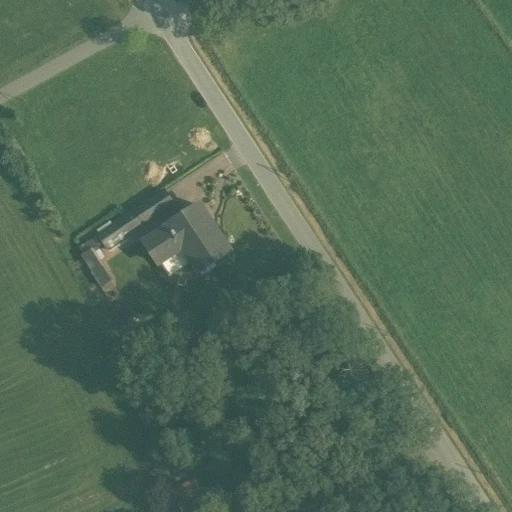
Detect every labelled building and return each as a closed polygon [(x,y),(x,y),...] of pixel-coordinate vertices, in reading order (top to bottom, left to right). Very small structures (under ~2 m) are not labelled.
[(165,192),(136,211),(145,224),(173,206),(165,192)] [(210,230),(196,209),(168,227),(169,229),(146,243),(158,262),(181,247),(198,273),(230,253),(213,227),(210,230)] [(145,224),(136,211),(120,222),(129,234),(145,224)] [(108,249),(129,234),(120,222),(99,236),(108,249)] [(91,250),(81,256),(100,287),(111,281),(91,250)] [(184,511),(199,511),(211,508),(200,476),(175,485),(184,511)]
